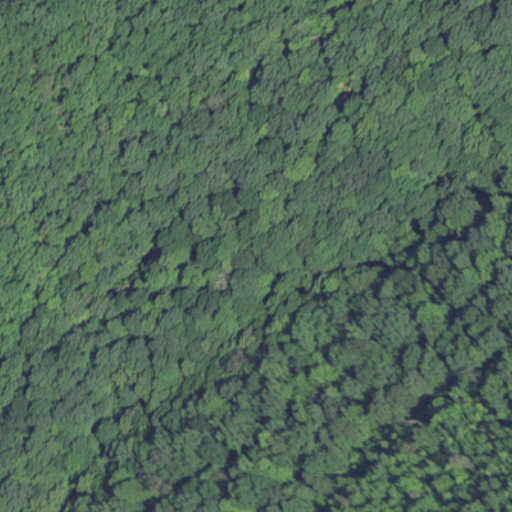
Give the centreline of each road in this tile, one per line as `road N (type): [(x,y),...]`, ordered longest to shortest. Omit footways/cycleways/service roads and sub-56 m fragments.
road 1 (residential): [(0,422),(274,129),(453,14),(511,0)]
road 2 (residential): [(267,511),(399,380),(511,291)]
